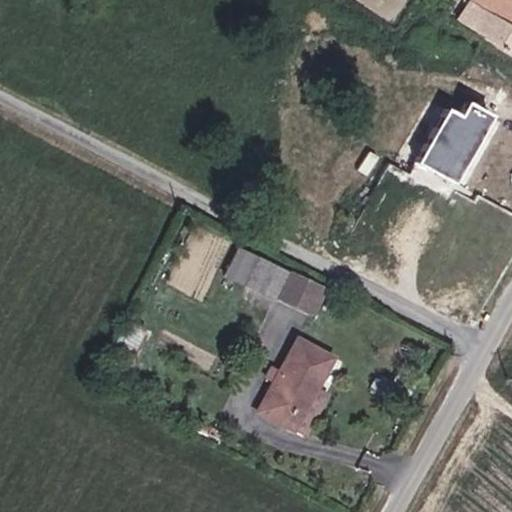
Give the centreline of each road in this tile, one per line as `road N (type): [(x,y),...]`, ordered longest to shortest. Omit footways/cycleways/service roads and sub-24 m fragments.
road 1 (residential): [(491,349),(0,94)]
road 2 (unclassified): [(398,511),(491,349)]
